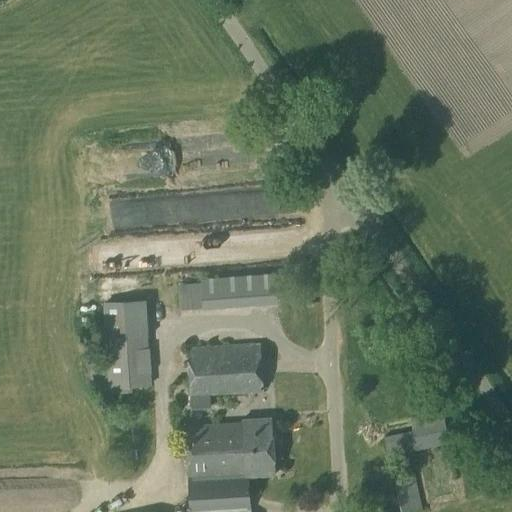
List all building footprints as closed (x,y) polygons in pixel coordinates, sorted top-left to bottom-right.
[(179,310),(205,308),(277,303),(275,275),(203,280),(203,282),(177,285),(179,310)] [(110,389),(110,395),(132,392),(132,387),(152,386),(151,374),(147,316),(149,314),(148,298),(101,300),(103,328),(107,371),(97,371),(98,389),(110,389)] [(191,399),(264,394),(260,345),(188,350),(191,399)] [(123,430),(129,421),(116,413),(111,422),(123,430)] [(388,456),(448,444),(441,413),(381,425),(388,456)] [(250,511),(248,476),(275,475),(271,419),(242,420),(242,424),(185,427),(191,511),(250,511)] [(399,511),(420,511),(411,469),(392,473),(399,511)]
